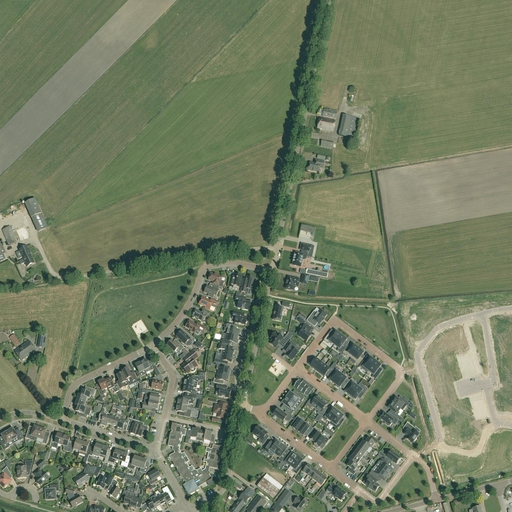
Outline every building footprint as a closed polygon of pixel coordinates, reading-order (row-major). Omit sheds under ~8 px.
[(327,96),(338,98),(338,100),(343,101),(344,95),(328,91),(327,96)] [(336,119),(337,112),(324,110),(323,117),(336,119)] [(343,116),(339,136),(353,139),(357,119),(343,116)] [(317,129),(333,132),(335,121),(320,118),(317,129)] [(321,147),(333,149),(334,143),(322,140),(321,147)] [(323,169),(324,162),(315,160),(314,164),(310,163),(308,170),(318,173),(319,168),(323,169)] [(49,228),(36,199),(27,203),(39,232),(49,228)] [(23,222),(15,225),(21,241),(28,238),(23,222)] [(18,243),(11,226),(2,230),(10,246),(18,243)] [(308,252),(310,253),(311,246),(301,244),(300,250),(302,251),(301,254),(295,253),(292,267),(300,269),(302,260),(304,261),(306,259),(308,252)] [(21,254),(23,260),(19,262),(21,265),(25,263),(27,268),(34,264),(28,251),(21,254)] [(307,267),(306,272),(319,275),(321,270),(307,267)] [(209,280),(215,282),(214,285),(219,287),(222,288),(224,282),(220,281),(222,277),(217,276),(217,275),(216,274),(215,273),(214,274),(214,275),(211,274),(209,280)] [(235,274),(234,277),(231,276),(228,287),(232,288),(233,286),(239,288),(239,286),(240,286),(242,279),(241,279),(241,276),(240,276),(240,275),(236,274),(236,275),(235,274)] [(247,277),(247,280),(244,279),(241,292),(248,293),(248,289),(252,290),(254,278),(251,278),(252,277),(248,276),(248,277),(247,277)] [(299,279),(287,277),(285,288),(286,289),(286,290),(289,290),(290,289),(292,290),(293,286),(297,287),(299,279)] [(218,290),(219,287),(214,285),(213,288),(211,289),(207,287),(204,293),(209,295),(208,296),(213,298),(213,296),(214,297),(214,295),(216,295),(219,290),(218,290)] [(250,303),(246,302),(246,298),(236,296),(235,301),(239,301),(237,308),(248,310),(250,303)] [(202,298),(199,304),(206,307),(205,308),(209,310),(211,307),(216,309),(217,306),(218,307),(219,303),(211,299),(210,302),(202,298)] [(276,306),(273,320),(281,321),(283,308),(276,306)] [(201,313),(196,310),(195,312),(194,312),(193,314),(193,315),(193,316),(203,322),(206,317),(207,318),(209,314),(203,310),(201,313)] [(314,311),(306,321),(313,326),(316,322),(319,325),(326,315),(320,310),(317,314),(314,311)] [(245,325),(247,318),(244,318),(245,314),(233,312),(233,315),(232,319),(235,320),(235,323),(238,324),(242,325),(245,325)] [(507,315),(501,316),(503,328),(511,326),(511,318),(508,319),(507,315)] [(496,317),(489,318),(491,330),(498,329),(499,335),(504,334),(502,321),(497,322),(496,317)] [(196,326),(190,321),(186,327),(191,331),(194,334),(197,329),(203,333),(206,329),(198,323),(196,326)] [(226,331),(226,335),(237,337),(238,334),(239,334),(240,331),(231,329),(232,326),(225,324),(224,331),(226,331)] [(303,330),(298,336),(306,342),(311,335),(308,333),(312,329),(306,324),(302,329),(303,330)] [(458,330),(456,331),(460,342),(460,343),(464,341),(465,344),(470,342),(467,333),(464,334),(463,329),(462,329),(462,328),(458,330)] [(451,337),(448,338),(450,346),(454,345),(454,344),(460,342),(456,331),(455,331),(455,330),(451,332),(450,332),(451,337)] [(186,336),(181,331),(179,333),(178,333),(177,334),(177,335),(176,336),(185,345),(190,339),(187,336),(186,336)] [(286,345),(290,339),(286,336),(284,339),(278,334),(277,334),(275,332),(271,338),(273,340),(270,343),(276,348),(279,344),(280,345),(283,342),(286,345)] [(334,345),(341,336),(336,332),(332,337),(328,335),(324,341),(327,343),(329,342),(334,345)] [(9,338),(11,341),(15,347),(20,344),(16,338),(14,335),(9,338)] [(237,340),(237,337),(226,335),(224,341),(221,340),(220,343),(228,345),(229,342),(237,344),(238,340),(237,340)] [(444,335),(438,337),(440,344),(439,344),(441,348),(444,347),(446,355),(452,354),(448,341),(446,342),(444,335)] [(499,340),(495,341),(496,348),(508,346),(507,339),(508,339),(508,335),(498,337),(499,340)] [(343,345),(347,340),(341,336),(334,345),(339,349),(337,351),(341,354),(343,351),(346,347),(343,345)] [(22,362),(36,351),(30,341),(15,351),(22,362)] [(176,345),(172,341),(167,345),(174,352),(177,350),(180,352),(184,348),(178,342),(176,345)] [(198,341),(194,346),(199,349),(206,347),(198,341)] [(286,356),(292,361),(298,353),(293,349),(295,346),(289,342),(283,350),(288,353),(286,356)] [(234,350),(230,349),(231,346),(228,345),(220,343),(218,349),(221,350),(220,354),(232,357),(233,354),(234,354),(234,351),(234,350)] [(351,359),(358,349),(358,348),(358,347),(355,345),(354,346),(353,345),(350,349),(347,347),(342,353),(346,356),(346,355),(351,359)] [(508,346),(496,348),(497,355),(501,354),(502,358),(504,358),(510,357),(508,346)] [(360,357),(364,353),(363,352),(363,351),(360,349),(359,349),(358,349),(351,359),(356,362),(355,363),(358,365),(363,359),(360,357)] [(431,351),(424,353),(427,363),(429,363),(429,366),(441,363),(440,357),(433,359),(431,351)] [(187,373),(190,371),(191,373),(193,373),(195,371),(196,369),(195,368),(197,366),(193,361),(197,357),(194,352),(184,360),(187,363),(182,367),(187,373)] [(471,358),(470,352),(460,355),(462,361),(471,358)] [(232,359),(232,357),(220,354),(219,360),(216,360),(215,363),(218,364),(222,365),(223,361),(230,363),(231,363),(232,362),(233,360),(232,359)] [(504,363),(499,364),(500,370),(511,368),(511,362),(511,361),(511,356),(510,357),(504,358),(504,363)] [(315,370),(321,362),(316,358),(310,366),(315,370)] [(367,373),(376,362),(370,358),(367,362),(364,360),(359,367),(367,373)] [(473,364),(471,358),(462,361),(463,366),(473,364)] [(155,365),(153,366),(152,364),(149,365),(146,360),(141,363),(145,371),(146,373),(154,369),(155,372),(158,371),(155,365)] [(278,375),(284,367),(277,362),(271,370),(278,375)] [(320,373),(326,365),(321,362),(315,370),(320,373)] [(377,371),(381,366),(376,362),(367,373),(368,371),(373,375),(372,377),(375,380),(380,374),(377,371)] [(142,372),(145,371),(141,363),(135,365),(138,371),(135,372),(138,377),(141,376),(140,374),(142,373),(142,372)] [(224,365),(222,365),(218,364),(216,370),(218,370),(218,374),(229,376),(230,370),(223,368),(224,365)] [(475,369),(473,364),(463,366),(465,372),(475,369)] [(324,377),(330,369),(326,365),(320,373),(324,377)] [(435,369),(429,371),(430,377),(439,375),(440,375),(438,369),(439,368),(438,365),(434,366),(435,369)] [(511,368),(500,370),(501,376),(506,375),(507,380),(511,379),(511,368)] [(128,369),(122,371),(129,385),(129,386),(138,382),(137,380),(134,374),(131,375),(128,369)] [(334,384),(342,375),(334,369),(331,373),(330,374),(333,376),(329,381),(334,384)] [(476,375),(475,369),(465,372),(466,378),(476,375)] [(129,385),(122,371),(122,372),(123,373),(117,376),(120,381),(117,383),(120,390),(129,385)] [(228,383),(229,376),(218,374),(216,380),(214,379),(213,383),(219,384),(220,381),(228,383)] [(349,381),(342,375),(334,384),(336,386),(335,386),(338,389),(339,388),(343,384),(346,386),(349,381)] [(430,377),(430,378),(432,384),(438,382),(439,385),(443,384),(442,381),(441,381),(439,375),(430,377)] [(161,391),(163,384),(158,383),(157,380),(155,377),(150,381),(148,381),(149,384),(151,384),(151,387),(151,388),(152,388),(152,389),(161,391)] [(199,379),(192,378),(189,377),(188,380),(185,380),(185,381),(184,382),(183,384),(184,385),(184,386),(193,388),(197,389),(197,386),(199,379)] [(104,380),(109,390),(112,389),(112,391),(113,391),(115,393),(119,391),(119,392),(118,393),(122,401),(125,400),(117,385),(114,386),(111,379),(105,382),(104,380)] [(349,381),(346,386),(349,388),(346,391),(345,393),(350,397),(357,387),(354,384),(355,383),(351,379),(349,381)] [(109,390),(104,380),(98,383),(101,389),(98,390),(101,396),(102,399),(105,397),(104,395),(106,394),(106,392),(105,390),(108,389),(109,390)] [(313,387),(307,382),(305,385),(303,383),(302,384),(299,381),(294,387),(304,394),(308,389),(311,391),(313,387)] [(511,382),(502,384),(503,391),(511,389),(511,382)] [(440,389),(433,391),(435,397),(447,394),(444,384),(443,384),(439,385),(440,389)] [(232,393),(231,393),(231,391),(227,390),(227,387),(217,385),(216,390),(220,391),(218,396),(229,399),(230,397),(231,398),(232,393)] [(193,388),(184,386),(183,392),(190,394),(190,398),(195,399),(197,392),(193,391),(193,388)] [(78,393),(78,395),(89,399),(90,396),(94,397),(95,390),(85,387),(85,389),(82,389),(82,390),(81,393),(78,393)] [(368,389),(365,387),(362,391),(357,387),(350,397),(355,400),(357,398),(360,394),(363,396),(368,389)] [(154,392),(146,390),(145,396),(146,397),(145,400),(159,403),(160,397),(153,395),(154,392)] [(288,394),(285,398),(296,405),(300,400),(302,402),(304,398),(298,394),(296,397),(290,393),(289,395),(288,394)] [(447,394),(435,397),(437,403),(444,401),(445,405),(451,403),(450,399),(448,399),(447,394)] [(482,394),(472,397),(473,403),(483,400),(482,394)] [(89,399),(78,395),(76,400),(85,403),(87,398),(89,399)] [(195,399),(190,398),(188,397),(182,396),(182,400),(179,399),(178,405),(187,407),(188,405),(190,405),(190,404),(193,405),(194,402),(195,399)] [(315,410),(322,400),(320,399),(321,398),(319,396),(317,397),(317,396),(312,402),(310,400),(306,405),(311,409),(312,407),(315,410)] [(296,405),(285,398),(283,401),(284,401),(282,404),(288,408),(285,411),(286,411),(291,416),(294,412),(292,411),(296,405)] [(402,402),(396,398),(392,403),(403,411),(406,406),(407,407),(410,404),(404,399),(402,402)] [(84,408),(85,403),(76,400),(75,405),(91,411),(91,410),(84,408)] [(157,410),(159,403),(145,400),(144,404),(142,410),(150,412),(150,408),(157,410)] [(324,402),(322,400),(315,410),(318,412),(317,414),(322,417),(326,412),(323,410),(327,404),(327,403),(325,401),(324,402)] [(483,400),(473,403),(475,408),(485,405),(483,400)] [(403,411),(392,403),(388,408),(394,413),(392,415),(398,420),(400,417),(398,415),(399,414),(399,413),(401,410),(403,411)] [(215,406),(214,413),(217,414),(216,418),(225,420),(228,405),(219,404),(219,406),(215,406)] [(444,410),(440,412),(440,413),(441,417),(442,418),(453,415),(451,409),(453,408),(452,404),(445,406),(446,409),(444,410)] [(89,416),(91,411),(75,405),(75,406),(77,406),(76,412),(81,414),(80,417),(86,419),(87,416),(89,416)] [(187,410),(187,407),(178,405),(176,412),(184,413),(183,417),(190,418),(191,412),(189,412),(189,411),(187,410)] [(485,405),(475,408),(476,414),(486,411),(485,405)] [(329,424),(338,412),(333,408),(328,414),(326,412),(322,417),(321,418),(326,421),(327,419),(331,422),(329,424)] [(109,418),(106,417),(107,414),(104,413),(105,410),(102,409),(98,422),(101,423),(101,425),(107,426),(107,424),(109,418)] [(291,416),(286,411),(284,414),(278,409),(277,410),(276,410),(273,413),(274,414),(273,415),(283,422),(286,418),(288,420),(291,416)] [(486,411),(476,414),(478,419),(488,417),(486,411)] [(339,422),(343,417),(341,415),(342,414),(339,412),(338,412),(329,424),(337,430),(342,424),(339,422)] [(113,426),(116,414),(111,413),(109,418),(107,424),(113,426)] [(383,414),(380,418),(381,418),(380,419),(385,423),(384,424),(388,427),(389,426),(390,427),(392,423),(395,425),(399,420),(392,416),(391,418),(384,413),(383,414)] [(120,421),(121,417),(121,416),(116,414),(113,426),(117,427),(118,427),(119,421),(120,421)] [(453,415),(442,418),(442,421),(443,425),(447,423),(449,428),(456,426),(453,415)] [(128,427),(130,420),(129,422),(124,420),(124,418),(121,417),(120,421),(119,421),(118,427),(117,427),(117,430),(122,432),(124,427),(127,428),(127,427),(128,427)] [(305,423),(297,417),(294,421),(296,423),(293,428),(298,432),(305,423)] [(139,427),(140,424),(140,423),(130,420),(128,427),(131,428),(131,429),(131,430),(130,434),(136,436),(138,428),(139,427)] [(313,429),(305,423),(298,432),(303,436),(307,431),(310,433),(313,429)] [(471,423),(454,428),(456,434),(460,432),(463,433),(462,440),(469,442),(472,431),(469,431),(471,423)] [(146,434),(148,428),(139,425),(140,424),(139,427),(138,428),(136,436),(141,438),(143,433),(146,434)] [(170,433),(168,446),(174,448),(173,451),(175,453),(169,456),(173,464),(176,468),(177,468),(178,469),(177,470),(179,474),(183,482),(184,481),(194,475),(193,473),(197,471),(194,470),(192,466),(190,468),(187,463),(189,461),(187,457),(184,453),(182,454),(179,450),(182,436),(185,436),(187,430),(183,429),(181,429),(181,426),(172,424),(171,431),(172,431),(171,433),(170,433)] [(415,429),(410,425),(404,434),(408,437),(406,439),(412,443),(414,441),(415,441),(417,438),(416,438),(419,434),(413,430),(415,429)] [(37,438),(41,427),(37,426),(37,427),(34,426),(32,432),(28,431),(26,438),(30,440),(31,436),(37,438)] [(45,429),(41,427),(37,438),(43,440),(42,444),(47,445),(49,438),(45,436),(47,430),(44,430),(45,429)] [(254,432),(253,433),(262,440),(260,443),(263,445),(267,440),(264,438),(267,434),(258,427),(256,429),(255,428),(253,431),(254,432)] [(200,442),(202,431),(197,430),(197,429),(192,428),(190,438),(197,439),(196,441),(200,442)] [(309,439),(314,444),(322,434),(315,428),(310,433),(313,435),(309,439)] [(10,430),(7,431),(12,441),(18,438),(20,442),(24,439),(23,437),(20,432),(17,434),(16,434),(13,429),(10,430)] [(12,441),(7,431),(4,433),(4,434),(2,436),(5,440),(4,442),(1,444),(5,450),(9,448),(7,444),(12,441)] [(207,433),(202,431),(200,442),(204,442),(204,441),(210,442),(212,433),(208,432),(207,433)] [(58,444),(61,445),(64,437),(62,436),(62,435),(59,434),(58,435),(57,438),(53,437),(50,447),(56,449),(57,446),(58,446),(58,444)] [(317,448),(318,447),(319,448),(323,443),(326,445),(329,440),(326,438),(321,435),(322,434),(314,444),(315,445),(314,446),(317,448)] [(69,452),(72,442),(69,441),(70,439),(64,437),(61,445),(64,446),(63,448),(64,448),(63,451),(69,453),(69,452)] [(376,445),(378,442),(376,440),(373,438),(371,440),(370,440),(368,438),(367,440),(364,443),(370,447),(371,449),(375,444),(376,445)] [(80,451),(83,442),(77,440),(76,444),(72,442),(69,452),(72,454),(74,449),(80,451)] [(270,451),(274,454),(282,444),(279,441),(278,442),(276,441),(272,446),(269,444),(265,450),(268,453),(270,451)] [(88,459),(92,447),(89,446),(89,444),(83,442),(80,451),(79,454),(85,456),(85,458),(88,459)] [(370,447),(364,443),(363,442),(359,446),(366,452),(370,447)] [(285,447),(285,446),(282,444),(274,454),(280,458),(278,460),(281,462),(285,457),(285,456),(283,454),(287,449),(285,447)] [(99,457),(103,447),(96,445),(96,446),(92,445),(92,447),(88,459),(89,456),(92,457),(93,455),(99,457)] [(204,460),(203,462),(206,463),(205,467),(207,467),(207,469),(208,469),(208,468),(217,469),(218,465),(219,461),(220,456),(219,456),(220,454),(221,454),(221,452),(222,448),(213,446),(212,449),(210,449),(206,448),(206,449),(206,452),(209,453),(208,454),(207,458),(207,460),(204,460)] [(363,456),(366,452),(359,446),(356,451),(363,456)] [(108,464),(112,451),(108,450),(109,449),(103,447),(99,457),(105,459),(104,463),(108,464)] [(119,461),(122,452),(116,451),(115,452),(112,451),(108,464),(108,462),(114,464),(116,460),(119,461)] [(360,461),(363,456),(356,451),(353,455),(360,461)] [(388,455),(386,453),(383,458),(388,462),(390,459),(396,464),(400,459),(391,451),(388,455)] [(127,468),(131,457),(127,456),(128,455),(122,452),(119,461),(122,462),(121,466),(127,468)] [(287,464),(290,467),(298,457),(296,456),(296,454),(294,453),(293,453),(292,453),(288,459),(285,457),(281,462),(281,463),(285,466),(287,464)] [(356,465),(360,461),(353,455),(349,460),(351,461),(356,465)] [(138,468),(141,459),(134,457),(134,458),(131,457),(127,468),(134,470),(135,467),(138,468)] [(300,458),(299,458),(298,457),(290,467),(293,469),(292,471),(296,475),(301,469),(298,467),(303,461),(302,461),(302,459),(300,458)] [(389,468),(392,465),(388,462),(383,458),(380,462),(382,463),(378,468),(388,475),(389,473),(390,473),(392,471),(389,468)] [(147,461),(141,459),(138,468),(141,468),(139,472),(146,474),(149,470),(148,467),(150,464),(146,463),(147,461)] [(17,468),(18,479),(27,478),(26,470),(31,470),(31,461),(25,462),(25,467),(17,468)] [(42,461),(37,465),(40,469),(46,464),(42,461)] [(354,471),(358,466),(356,465),(351,461),(347,466),(351,469),(348,472),(353,476),(356,472),(354,471)] [(308,476),(313,469),(308,465),(303,472),(308,476)] [(92,467),(91,468),(87,467),(86,471),(85,474),(84,474),(74,480),(79,488),(82,486),(82,485),(89,480),(86,476),(87,475),(89,476),(89,477),(93,478),(96,468),(92,467)] [(186,484),(183,486),(189,496),(196,491),(199,490),(196,486),(199,484),(200,486),(206,483),(208,486),(213,483),(211,480),(212,479),(207,472),(208,469),(207,469),(207,467),(205,467),(205,470),(202,471),(201,469),(199,470),(197,471),(193,473),(194,475),(184,481),(186,484)] [(0,477),(0,478),(1,479),(0,479),(0,484),(2,487),(3,487),(4,488),(5,487),(6,487),(11,482),(11,481),(11,480),(8,477),(11,474),(7,468),(3,472),(4,474),(0,477)] [(386,478),(388,475),(378,468),(374,473),(372,471),(369,475),(375,479),(378,476),(385,481),(387,478),(386,478)] [(312,479),(318,472),(313,469),(308,476),(312,479)] [(39,470),(34,474),(38,478),(36,480),(37,482),(37,483),(37,484),(39,484),(40,486),(49,478),(44,473),(43,474),(39,470)] [(148,480),(151,486),(158,482),(157,479),(160,477),(157,471),(149,475),(151,479),(148,480)] [(317,483),(322,476),(318,472),(312,479),(317,483)] [(105,479),(101,477),(97,486),(103,489),(105,485),(109,486),(113,477),(107,475),(105,479)] [(257,487),(273,499),(282,487),(266,475),(257,487)] [(376,484),(378,481),(375,479),(369,475),(366,479),(368,481),(365,485),(368,487),(368,488),(371,490),(372,489),(375,492),(379,486),(376,484)] [(327,479),(322,476),(317,483),(321,486),(327,479)] [(121,491),(115,488),(118,483),(115,481),(113,480),(112,484),(107,491),(110,493),(109,494),(116,499),(121,491)] [(51,490),(45,490),(46,500),(56,500),(56,492),(59,492),(58,485),(51,486),(51,490)] [(346,494),(342,491),(342,490),(339,488),(338,488),(336,490),(334,489),(334,488),(330,486),(326,491),(330,494),(331,492),(334,494),(333,495),(336,498),(337,497),(341,500),(342,500),(344,497),(344,496),(346,494)] [(171,501),(174,500),(167,487),(162,490),(164,494),(161,495),(163,497),(162,498),(166,503),(165,503),(167,506),(172,503),(171,501)] [(248,488),(244,493),(250,498),(254,493),(248,488)] [(78,495),(74,498),(73,495),(74,495),(75,491),(67,489),(66,493),(68,494),(68,497),(69,500),(69,501),(73,508),(82,502),(78,495)] [(282,508),(292,495),(286,490),(276,503),(282,508)] [(132,499),(133,497),(132,497),(133,493),(129,492),(129,493),(127,493),(127,492),(124,491),(121,501),(124,502),(124,504),(130,506),(132,499)] [(247,501),(250,498),(244,493),(243,492),(243,493),(240,496),(241,497),(239,499),(240,499),(239,500),(244,505),(246,506),(249,502),(247,501)] [(161,506),(155,495),(150,498),(152,501),(153,503),(156,509),(156,508),(161,506)] [(163,497),(161,495),(157,498),(155,495),(161,506),(165,503),(166,503),(162,498),(163,497)] [(258,496),(247,510),(245,509),(248,511),(259,511),(267,502),(258,496)] [(142,498),(139,497),(139,499),(133,497),(132,499),(130,506),(129,508),(136,510),(138,504),(142,505),(142,503),(142,498)] [(298,498),(296,500),(294,503),(296,505),(294,507),(299,511),(300,511),(308,503),(301,498),(300,499),(298,498)] [(239,511),(240,511),(244,505),(239,500),(229,511),(239,511)] [(153,503),(152,501),(142,506),(142,509),(143,511),(144,511),(150,509),(151,511),(155,511),(158,511),(156,508),(156,509),(153,503)] [(271,511),(279,511),(282,508),(276,503),(270,511),(271,511)]
